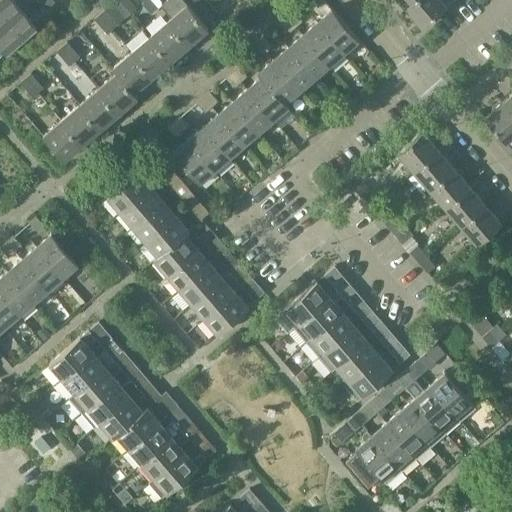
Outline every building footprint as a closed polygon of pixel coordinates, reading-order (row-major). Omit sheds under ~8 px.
[(7,0),(0,6),(0,32),(24,12),(13,0),(7,0)] [(130,12),(119,0),(116,0),(112,4),(124,18),(130,12)] [(130,0),(119,0),(130,12),(137,7),(130,0)] [(171,18),(166,21),(187,45),(207,28),(186,4),(182,0),(166,0),(161,5),(171,18)] [(194,0),(201,8),(209,2),(207,0),(194,0)] [(398,0),(406,9),(415,0),(398,0)] [(439,0),(415,0),(406,9),(422,28),(446,8),(439,0)] [(209,2),(201,8),(210,19),(218,12),(209,2)] [(94,18),(100,25),(111,16),(104,9),(94,18)] [(331,9),(316,22),(344,53),(358,40),(331,9)] [(293,10),(287,16),(295,26),(302,21),(293,10)] [(24,12),(0,32),(0,45),(7,54),(37,28),(24,12)] [(111,16),(100,25),(107,33),(117,24),(111,16)] [(295,26),(287,16),(280,21),(289,32),(295,26)] [(166,21),(149,37),(170,61),(187,45),(166,21)] [(316,22),(302,34),(329,65),(344,53),(316,22)] [(302,34),(287,47),(314,78),(329,65),(302,34)] [(264,35),(257,41),(266,51),(273,45),(264,35)] [(149,37),(131,52),(152,76),(170,61),(149,37)] [(266,51),(257,41),(251,47),(259,57),(266,51)] [(57,50),(63,57),(73,49),(67,42),(57,50)] [(287,47),(272,59),(299,91),(314,78),(287,47)] [(73,49),(63,57),(69,65),(79,56),(73,49)] [(113,68),(117,72),(133,92),(152,76),(131,52),(113,68)] [(272,59),(257,72),(288,108),(289,107),(285,103),(299,91),(272,59)] [(238,65),(231,71),(240,81),(246,75),(238,65)] [(240,81),(231,71),(225,76),(233,86),(240,81)] [(117,72),(98,89),(119,113),(137,97),(133,92),(117,72)] [(260,77),(246,90),(272,121),(288,108),(257,72),(256,73),(260,77)] [(20,82),(26,89),(36,80),(30,73),(20,82)] [(36,80),(26,89),(32,96),(43,87),(36,80)] [(98,89),(80,104),(100,129),(119,113),(98,89)] [(209,90),(202,96),(211,106),(217,100),(209,90)] [(246,90),(232,102),(258,134),(272,121),(246,90)] [(511,94),(503,102),(511,112),(511,94)] [(211,106),(202,96),(196,102),(204,112),(211,106)] [(232,102),(217,115),(244,146),(258,134),(232,102)] [(511,136),(511,112),(503,102),(484,118),(505,143),(511,136)] [(80,104),(62,120),(82,144),(100,129),(80,104)] [(217,115),(202,127),(229,158),(244,146),(217,115)] [(180,116),(174,121),(182,131),(188,125),(180,116)] [(82,144),(62,120),(43,136),(64,160),(82,144)] [(182,131),(174,121),(167,127),(176,136),(182,131)] [(202,127),(188,139),(214,171),(229,158),(202,127)] [(397,153),(414,171),(438,150),(422,132),(397,153)] [(214,171),(188,139),(173,152),(199,184),(214,171)] [(414,171),(429,189),(453,169),(438,150),(414,171)] [(148,162),(154,169),(165,160),(159,153),(148,162)] [(429,189),(445,207),(469,187),(453,169),(429,189)] [(107,197),(120,212),(151,185),(138,171),(107,197)] [(168,185),(174,192),(184,183),(178,176),(168,185)] [(355,188),(364,199),(372,192),(363,181),(355,188)] [(184,183),(174,192),(179,198),(190,189),(184,183)] [(120,212),(132,227),(164,200),(151,185),(120,212)] [(445,207),(461,226),(484,205),(469,187),(445,207)] [(132,227),(145,242),(176,215),(164,200),(132,227)] [(193,214),(199,221),(209,212),(203,205),(193,214)] [(484,205),(461,226),(477,245),(501,224),(484,205)] [(378,215),(387,225),(394,218),(386,208),(378,215)] [(145,242),(157,256),(158,257),(185,233),(186,234),(190,231),(176,215),(145,242)] [(29,221),(38,231),(44,225),(36,216),(29,221)] [(394,218),(387,225),(396,235),(403,229),(394,218)] [(198,236),(204,243),(215,234),(209,227),(198,236)] [(51,233),(35,247),(62,278),(78,264),(51,233)] [(153,259),(167,275),(198,248),(186,234),(185,233),(158,257),(157,256),(153,259)] [(215,234),(204,243),(209,249),(220,240),(215,234)] [(13,235),(7,241),(15,250),(21,245),(13,235)] [(15,250),(7,241),(0,246),(8,256),(15,250)] [(409,251),(418,262),(426,255),(417,244),(409,251)] [(35,247),(21,259),(48,290),(62,278),(35,247)] [(167,275),(179,289),(211,263),(198,248),(167,275)] [(426,255),(418,262),(427,272),(435,266),(426,255)] [(230,272),(240,263),(234,256),(224,265),(229,271),(230,272)] [(21,259),(6,272),(33,303),(48,290),(21,259)] [(179,289),(192,304),(223,277),(222,277),(211,263),(179,289)] [(192,304),(204,319),(236,292),(230,286),(237,280),(235,278),(245,269),(240,263),(230,272),(229,271),(222,277),(223,277),(192,304)] [(324,274),(330,281),(340,272),(334,266),(324,274)] [(6,272),(0,276),(0,293),(19,315),(33,303),(6,272)] [(285,307),(298,322),(329,295),(316,280),(285,307)] [(248,294),(254,301),(264,292),(259,285),(248,294)] [(349,303),(349,304),(359,295),(354,288),(344,297),(349,303)] [(236,292),(204,319),(217,334),(248,307),(236,292)] [(0,293),(0,322),(4,328),(19,315),(0,293)] [(329,295),(298,322),(310,336),(342,310),(349,303),(344,297),(343,296),(340,296),(334,301),(329,295)] [(359,295),(349,304),(355,310),(365,302),(359,295)] [(310,336),(323,351),(354,325),(342,310),(310,336)] [(369,326),(374,333),(384,324),(379,318),(369,326)] [(49,364),(61,378),(93,352),(87,345),(95,338),(94,336),(104,328),(98,321),(49,364)] [(496,323),(489,329),(498,340),(505,334),(496,323)] [(384,324),(374,333),(380,339),(390,331),(384,324)] [(323,351),(336,366),(367,340),(354,325),(323,351)] [(498,340),(489,329),(482,336),(491,346),(498,340)] [(336,366),(349,381),(380,355),(367,340),(336,366)] [(61,378),(74,393),(124,351),(118,344),(108,352),(107,351),(104,351),(97,357),(93,352),(61,378)] [(394,355),(399,362),(409,354),(404,347),(394,355)] [(129,357),(124,351),(74,393),(69,397),(82,412),(118,381),(113,375),(120,369),(120,367),(119,365),(129,357)] [(420,357),(428,367),(435,361),(426,351),(420,357)] [(380,355),(349,381),(362,396),(393,370),(380,355)] [(415,396),(414,396),(445,433),(460,420),(429,384),(423,389),(416,379),(414,379),(412,381),(403,370),(397,376),(405,387),(406,386),(415,396)] [(301,371),(295,376),(301,382),(307,377),(301,371)] [(429,384),(460,420),(475,408),(443,371),(429,384)] [(118,381),(82,412),(95,427),(100,423),(149,380),(143,373),(132,382),(130,379),(122,386),(118,381)] [(399,392),(405,387),(397,376),(390,382),(399,392)] [(113,439),(117,435),(117,434),(143,411),(143,410),(137,404),(145,396),(144,395),(154,386),(149,380),(100,423),(113,439)] [(156,400),(161,406),(172,397),(166,391),(156,400)] [(374,395),(367,401),(376,412),(383,406),(374,395)] [(414,396),(399,409),(431,446),(445,433),(414,396)] [(376,412),(367,401),(361,407),(370,417),(376,412)] [(117,434),(117,435),(129,449),(160,422),(147,406),(143,410),(143,411),(117,434)] [(43,415),(45,418),(51,412),(49,409),(43,415)] [(399,409),(385,422),(416,458),(431,446),(399,409)] [(175,422),(181,429),(191,420),(185,413),(175,422)] [(191,420),(181,429),(186,435),(197,426),(191,420)] [(338,426),(347,436),(354,431),(345,420),(338,426)] [(142,463),(173,436),(181,429),(175,422),(174,421),(165,428),(160,422),(129,449),(142,463)] [(385,422),(370,434),(397,466),(398,465),(402,470),(416,458),(385,422)] [(397,466),(370,434),(355,447),(382,479),(397,466)] [(50,447),(41,436),(34,442),(43,453),(50,447)] [(142,463),(154,477),(154,478),(185,451),(173,436),(142,463)] [(79,457),(85,451),(77,442),(70,447),(77,455),(79,457)] [(154,478),(154,477),(148,482),(162,497),(198,466),(198,465),(216,449),(210,443),(200,451),(201,452),(193,459),(185,451),(154,478)] [(100,474),(105,480),(112,474),(107,468),(100,474)] [(251,511),(262,503),(256,496),(249,488),(239,496),(246,505),(238,511),(236,511),(229,504),(219,511),(251,511)] [(36,511),(47,511),(52,509),(47,503),(36,511)] [(262,503),(251,511),(263,511),(267,509),(262,503)]
